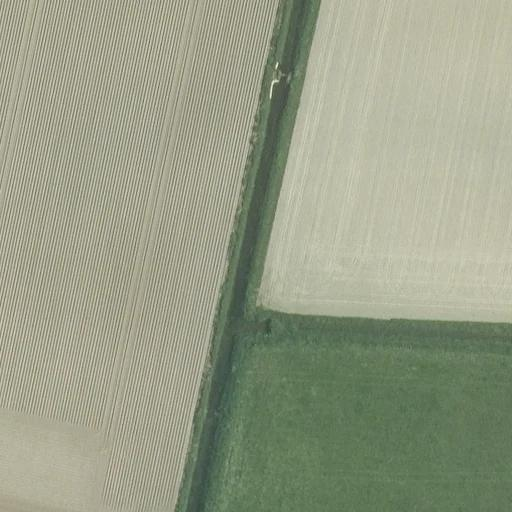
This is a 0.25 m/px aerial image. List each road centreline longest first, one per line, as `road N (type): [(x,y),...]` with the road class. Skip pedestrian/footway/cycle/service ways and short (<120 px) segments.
road 1 (track): [(317,0),(253,312),(288,316)]
road 2 (track): [(288,316),(286,338),(247,346),(212,511)]
road 3 (track): [(511,330),(288,316)]
